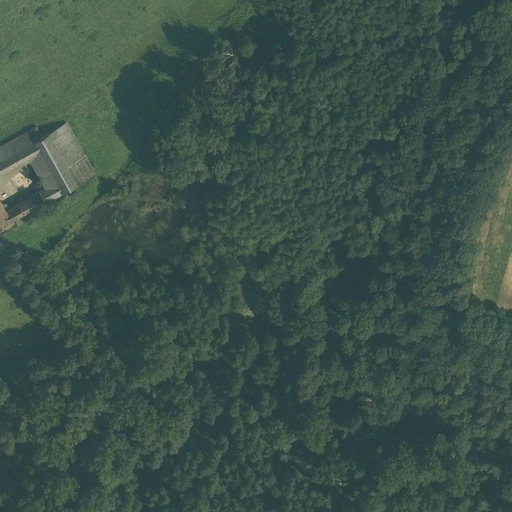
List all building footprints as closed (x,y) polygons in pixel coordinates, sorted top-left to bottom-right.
[(41,137),(33,142),(39,152),(56,182),(61,192),(89,176),(94,174),(65,123),(43,136),(41,137)] [(0,147),(0,173),(39,152),(33,142),(41,137),(36,128),(0,147)] [(56,182),(30,198),(30,199),(19,205),(23,213),(24,213),(61,192),(56,182)] [(4,213),(0,205),(0,226),(7,222),(7,223),(8,222),(4,213)] [(19,205),(4,213),(8,222),(14,218),(23,213),(19,205)] [(23,213),(14,218),(18,226),(28,221),(24,213),(23,213)]
